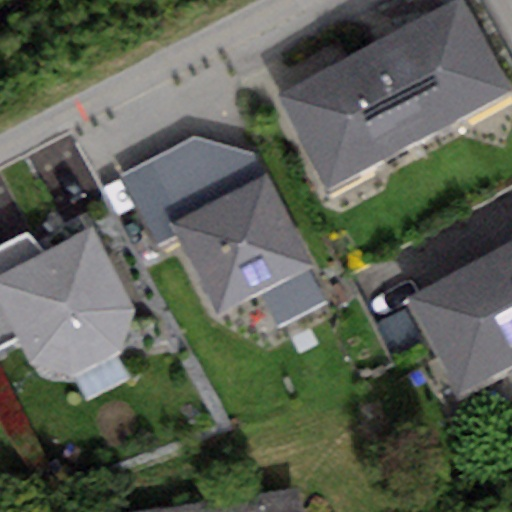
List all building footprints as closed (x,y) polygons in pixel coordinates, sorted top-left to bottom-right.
[(511,97),(459,5),(275,105),(326,199),(511,98),(511,97)] [(193,141),(119,179),(155,250),(175,240),(219,320),(314,275),(253,160),(193,141)] [(25,238),(0,250),(0,353),(16,346),(29,373),(74,387),(121,364),(135,319),(91,236),(45,258),(25,238)] [(511,250),(404,308),(457,407),(511,376),(511,250)] [(302,511),(299,494),(173,511),(302,511)]
